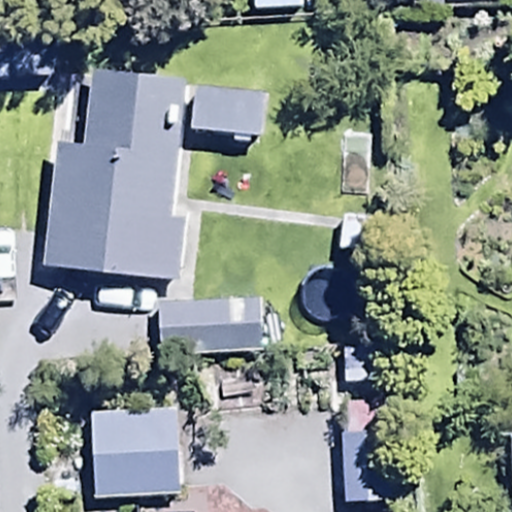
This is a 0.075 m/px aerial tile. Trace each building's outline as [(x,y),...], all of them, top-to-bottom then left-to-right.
[(298,0),(249,0),(250,20),(299,19),(298,0)] [(171,221),(183,86),(89,77),(82,153),(55,151),(44,274),(174,286),(180,222),(171,221)] [(192,93),(188,137),(258,143),(262,100),(192,93)] [(153,311),(159,369),(270,357),(264,299),(153,311)] [(393,406),(342,407),(344,509),(395,508),(393,406)] [(87,427),(90,507),(177,503),(173,423),(87,427)]
